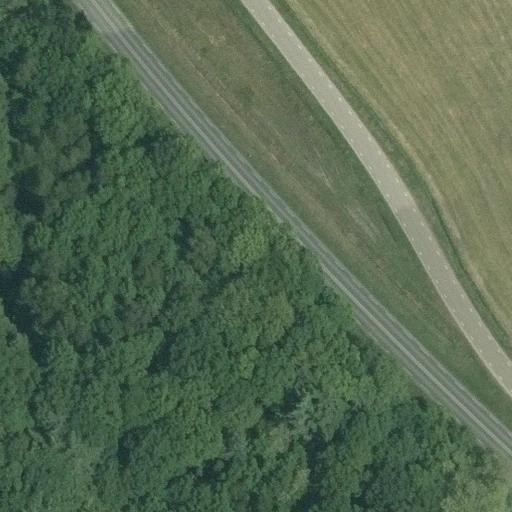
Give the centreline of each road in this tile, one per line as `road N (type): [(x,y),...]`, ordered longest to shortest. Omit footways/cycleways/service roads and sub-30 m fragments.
road 1 (primary): [(511,455),(250,193),(89,0)]
road 2 (unclassified): [(511,382),(465,319),(369,151),(250,0)]
